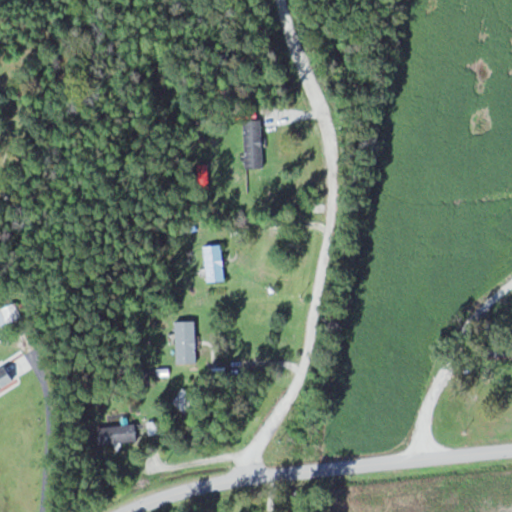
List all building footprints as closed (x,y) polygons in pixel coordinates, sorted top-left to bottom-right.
[(266,166),(266,117),(246,117),(246,166),(266,166)] [(226,281),(226,245),(207,245),(207,281),(226,281)] [(199,362),(199,321),(178,321),(178,362),(199,362)] [(0,371),(0,391),(18,382),(10,366),(0,371)] [(198,398),(185,387),(172,402),(184,413),(198,398)] [(97,425),(98,444),(139,442),(139,424),(97,425)]
